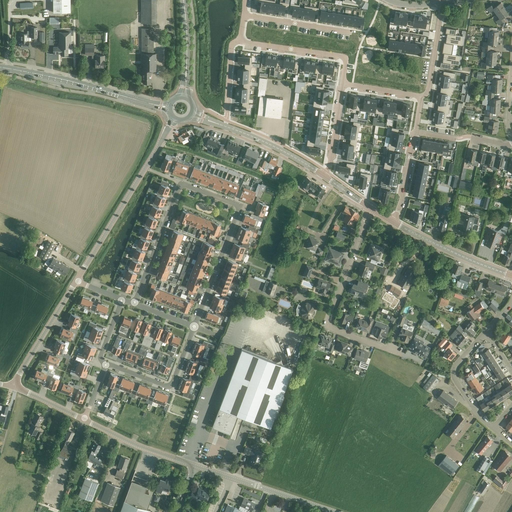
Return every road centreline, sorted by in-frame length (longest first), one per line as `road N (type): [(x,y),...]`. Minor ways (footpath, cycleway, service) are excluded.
road 1 (residential): [(193,326),(239,206),(184,184),(134,304)]
road 2 (unclassified): [(332,511),(84,420)]
road 3 (residential): [(396,352),(326,326),(370,208)]
road 4 (unclassified): [(76,281),(174,118)]
road 5 (secondary): [(129,98),(0,67)]
road 6 (residential): [(193,326),(169,386),(106,364)]
road 7 (tertiary): [(511,276),(392,222)]
road 8 (unclassified): [(12,385),(76,281)]
road 9 (residential): [(486,332),(456,364),(453,379),(493,427)]
